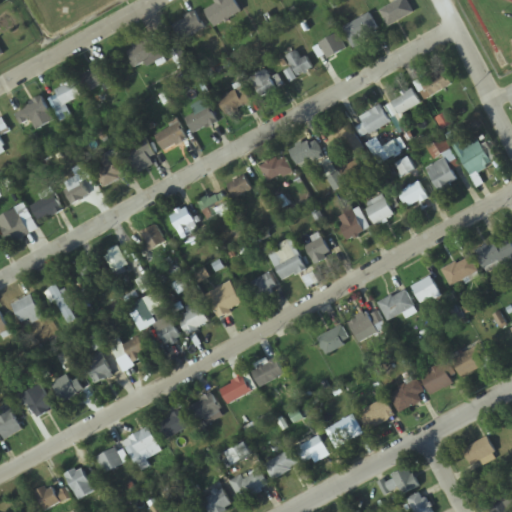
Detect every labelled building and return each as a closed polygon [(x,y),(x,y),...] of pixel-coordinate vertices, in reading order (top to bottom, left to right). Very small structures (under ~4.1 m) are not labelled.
[(243,12),(235,0),(222,0),(205,10),(216,29),(243,12)] [(402,0),(381,11),(389,27),(415,14),(407,0),(402,0)] [(173,25),(182,42),(205,29),(196,13),(173,25)] [(355,49),(382,33),(370,14),(343,29),(355,49)] [(319,45),(328,61),(347,49),(338,34),(319,45)] [(163,54),(148,37),(127,55),(142,72),(163,54)] [(181,69),(190,63),(180,48),(171,53),(181,69)] [(306,57),(302,59),(298,52),(287,57),(298,78),(313,70),(306,57)] [(115,77),(104,62),(79,79),(89,95),(115,77)] [(252,77),(259,99),(276,93),(269,72),(252,77)] [(451,86),(443,72),(423,85),(432,98),(451,86)] [(52,101),(55,109),(82,101),(76,82),(55,88),(59,99),(52,101)] [(250,105),(244,89),(220,98),(227,115),(250,105)] [(421,105),(413,90),(393,101),(401,116),(421,105)] [(32,122),(36,131),(54,122),(43,99),(15,113),(22,127),(32,122)] [(192,108),(196,115),(187,120),(195,134),(218,122),(206,100),(192,108)] [(360,121),(371,136),(391,123),(381,107),(360,121)] [(164,153),(188,141),(180,125),(156,136),(164,153)] [(331,139),(346,162),(364,149),(349,126),(331,139)] [(137,152),(129,156),(139,175),(155,167),(150,159),(155,156),(145,138),(133,145),(137,152)] [(291,153),(300,168),(323,154),(313,139),(291,153)] [(369,144),(379,165),(398,155),(393,144),(383,149),(379,139),(369,144)] [(427,149),(435,160),(449,149),(442,139),(427,149)] [(494,166),(478,139),(457,152),(472,178),(494,166)] [(102,163),(105,168),(96,174),(104,188),(125,176),(114,156),(102,163)] [(262,168),(271,184),(293,172),(284,156),(262,168)] [(441,192),(459,181),(445,158),(426,170),(441,192)] [(396,166),(402,177),(414,170),(408,159),(396,166)] [(228,187),(236,200),(253,190),(245,177),(228,187)] [(65,186),(77,204),(88,196),(76,178),(65,186)] [(399,194),(407,209),(428,198),(420,183),(399,194)] [(40,196),(42,202),(33,207),(40,222),(63,212),(53,190),(40,196)] [(198,204),(211,224),(232,210),(220,191),(198,204)] [(396,216),(384,197),(365,209),(377,228),(396,216)] [(171,216),(183,240),(199,232),(187,208),(171,216)] [(28,231),(14,210),(0,220),(0,226),(11,243),(28,231)] [(366,232),(352,210),(336,220),(350,242),(366,232)] [(148,247),(141,249),(143,255),(166,247),(159,226),(142,232),(148,247)] [(316,266),(333,256),(322,236),(305,246),(316,266)] [(487,275),(511,263),(511,244),(509,238),(477,254),(487,275)] [(284,282),(307,270),(291,241),(268,253),(284,282)] [(117,279),(131,271),(119,248),(104,255),(117,279)] [(443,272),(451,288),(479,274),(471,257),(443,272)] [(81,272),(88,285),(103,277),(96,264),(81,272)] [(279,288),(270,274),(250,285),(258,299),(279,288)] [(413,288),(422,306),(441,297),(432,278),(413,288)] [(243,307),(233,284),(207,295),(217,318),(243,307)] [(45,295),(52,305),(55,303),(70,324),(80,318),(63,293),(62,293),(57,286),(45,295)] [(416,308),(405,290),(379,306),(390,323),(416,308)] [(21,325),(31,321),(32,324),(43,320),(33,294),(12,302),(21,325)] [(189,337),(211,323),(200,307),(179,321),(189,337)] [(363,344),(386,326),(373,310),(350,328),(363,344)] [(0,314),(0,335),(9,332),(1,314),(0,314)] [(183,341),(173,324),(159,333),(168,349),(183,341)] [(318,340),(327,357),(352,344),(343,327),(318,340)] [(122,352),(128,357),(123,363),(131,370),(149,351),(135,338),(122,352)] [(431,395),(460,381),(460,380),(488,367),(479,349),(422,376),(431,395)] [(96,385),(113,376),(101,352),(83,361),(96,385)] [(286,376),(277,360),(252,372),(260,389),(286,376)] [(220,390),(229,407),(253,394),(244,377),(220,390)] [(54,392),(61,406),(85,393),(78,379),(54,392)] [(399,415),(427,401),(418,383),(390,396),(399,415)] [(25,418),(51,413),(46,389),(19,395),(25,418)] [(190,407),(198,423),(222,413),(214,396),(190,407)] [(395,420),(388,401),(360,412),(367,430),(395,420)] [(23,431),(9,406),(0,410),(0,432),(5,441),(23,431)] [(165,440),(189,430),(182,413),(158,423),(165,440)] [(338,451),(365,436),(354,416),(327,431),(338,451)] [(156,448),(153,433),(128,439),(136,472),(148,469),(143,451),(156,448)] [(463,451),(473,469),(497,455),(487,438),(463,451)] [(298,448),(306,467),(330,457),(322,439),(298,448)] [(127,464),(118,448),(97,460),(106,476),(127,464)] [(265,467),(275,482),(301,466),(292,451),(265,467)] [(96,494),(82,468),(66,476),(80,502),(96,494)] [(404,496),(420,489),(411,469),(393,476),(394,480),(383,485),(386,490),(388,489),(390,493),(400,488),(404,496)] [(230,483),(242,504),(270,488),(261,472),(245,481),(242,476),(230,483)] [(46,511),(47,511),(62,502),(51,485),(35,495),(46,511)] [(180,494),(185,499),(191,492),(187,488),(180,494)] [(226,511),(234,507),(222,489),(203,503),(209,511),(226,511)] [(409,500),(413,511),(431,511),(424,494),(409,500)]
